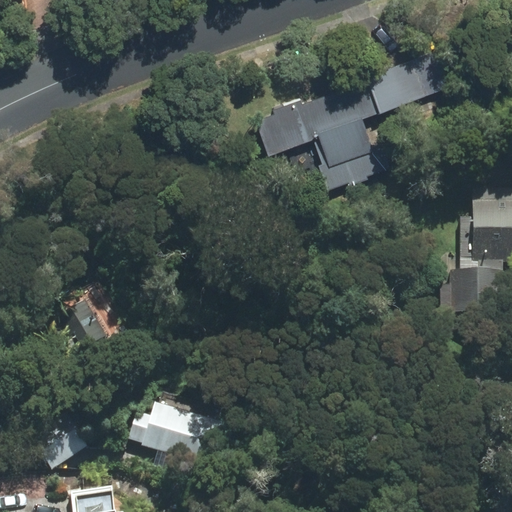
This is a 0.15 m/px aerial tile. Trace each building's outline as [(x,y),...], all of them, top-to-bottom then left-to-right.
[(412,65),(260,120),(271,151),(319,134),(322,143),(316,145),(323,164),(317,166),(324,185),(385,163),(379,145),(369,149),(357,115),(422,92),(412,65)] [(511,193),(477,194),(478,262),(511,261),(511,193)] [(91,283),(57,304),(84,348),(118,328),(91,283)] [(204,467),(215,431),(151,412),(148,422),(136,418),(129,441),(143,445),(142,449),(204,467)] [(80,451),(62,421),(32,439),(51,469),(80,451)] [(72,511),(110,511),(108,492),(71,496),(72,511)]
